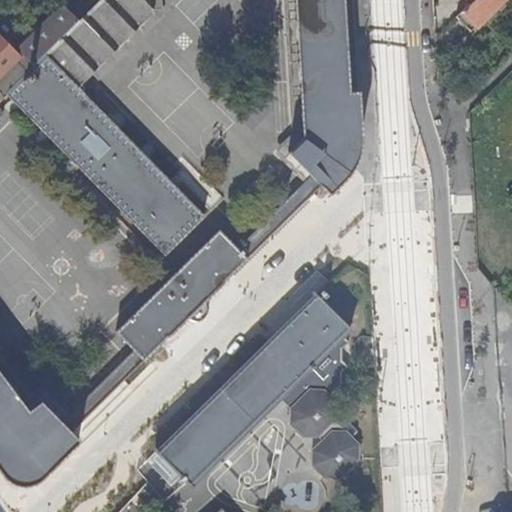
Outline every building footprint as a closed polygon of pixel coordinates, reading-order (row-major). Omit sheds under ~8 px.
[(152,0),(101,0),(89,11),(78,23),(47,53),(7,93),(109,198),(162,254),(203,216),(78,86),(92,73),(154,13),(152,0)] [(89,0),(84,5),(89,11),(101,0),(89,0)] [(152,0),(154,13),(92,73),(99,81),(164,17),(162,0),(152,0)] [(294,0),(284,0),(293,131),(271,150),(303,182),(310,175),(286,150),(303,136),(294,0)] [(310,175),(320,184),(329,193),(344,177),(353,166),(357,157),(359,153),(361,141),(358,90),(348,91),(342,0),(294,0),(303,136),(286,150),(310,175)] [(472,0),(470,3),(461,11),(476,26),(499,3),(501,0),(472,0)] [(0,41),(0,92),(3,96),(7,93),(47,53),(78,23),(61,6),(20,49),(13,55),(0,41)] [(470,32),(476,26),(461,11),(456,16),(470,32)] [(0,33),(0,41),(13,55),(20,49),(13,42),(0,33)] [(303,182),(237,247),(247,257),(283,221),(320,184),(310,175),(303,182)] [(196,321),(200,320),(207,312),(208,308),(207,305),(204,299),(247,257),(237,247),(218,229),(114,331),(133,351),(142,360),(186,317),(190,319),(192,320),(196,321)] [(152,451),(164,463),(220,411),(332,311),(337,307),(331,301),(327,305),(315,293),(312,295),(314,296),(279,330),(278,329),(156,450),(154,449),(152,451)] [(349,319),(337,307),(332,311),(220,411),(164,463),(174,474),(170,478),(178,486),(182,482),(187,488),(190,486),(188,484),(276,397),(289,411),(289,424),(301,437),(316,437),(318,435),(323,441),(312,451),(312,465),(323,477),(339,478),(358,459),(358,444),(351,437),(357,431),(345,419),(339,425),(334,419),(336,417),(336,403),(342,397),(336,391),(341,385),(341,373),(347,367),(341,359),(341,348),(347,342),(339,333),(345,328),(347,330),(349,328),(345,324),(349,319)] [(0,358),(0,374),(26,410),(38,401),(69,432),(142,360),(133,351),(67,415),(40,388),(28,396),(0,358)] [(0,374),(0,474),(4,479),(9,484),(12,486),(17,487),(23,487),(31,484),(37,480),(77,441),(69,432),(38,401),(26,410),(0,374)]
